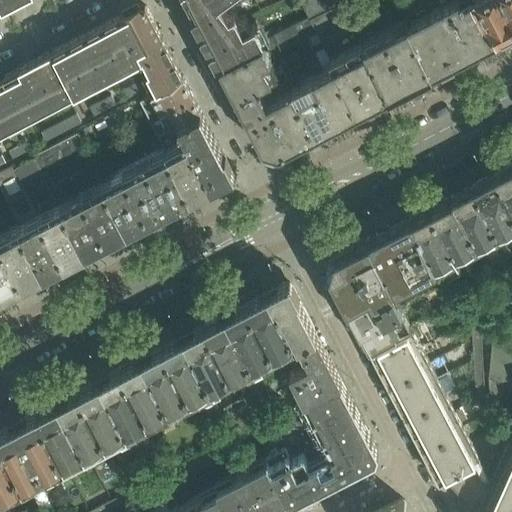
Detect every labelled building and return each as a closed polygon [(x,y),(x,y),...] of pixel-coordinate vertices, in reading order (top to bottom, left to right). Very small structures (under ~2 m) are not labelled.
[(0,0),(0,9),(13,3),(18,0),(0,0)] [(265,38),(256,21),(251,23),(248,16),(241,20),(236,10),(230,13),(220,0),(188,0),(221,61),(265,38)] [(366,41),(364,37),(344,0),(301,0),(309,16),(266,38),(265,38),(273,54),(297,42),(308,36),(318,31),(326,47),(331,54),(336,64),(359,107),(370,101),(372,105),(384,98),(383,95),(391,90),(366,41)] [(457,61),(455,57),(424,0),(399,0),(401,3),(400,4),(408,19),(433,68),(443,63),(445,67),(457,61)] [(476,46),(451,0),(424,0),(455,57),(476,46)] [(498,35),(479,0),(451,0),(476,46),(498,35)] [(511,10),(506,0),(479,0),(498,35),(506,30),(511,33),(511,32),(511,10)] [(140,4),(122,14),(139,48),(163,36),(147,6),(145,7),(141,6),(140,4)] [(122,14),(104,22),(126,65),(143,57),(144,56),(139,48),(122,14)] [(394,21),(385,26),(412,79),(421,75),(425,78),(431,74),(431,70),(433,68),(408,19),(397,25),(394,21)] [(104,22),(87,31),(110,74),(126,65),(104,22)] [(412,79),(385,26),(376,30),(378,35),(366,41),(391,90),(394,89),(398,91),(404,89),(404,84),(412,79)] [(87,31),(71,40),(93,83),(110,74),(87,31)] [(184,76),(175,59),(163,36),(139,48),(144,56),(143,57),(150,71),(142,75),(152,92),(184,76)] [(359,107),(336,64),(325,70),(308,36),(297,42),(314,76),(315,75),(338,118),(359,107)] [(274,74),(266,58),(273,54),(265,38),(221,61),(247,111),(269,99),(260,81),(264,79),(274,74)] [(71,40),(53,49),(76,92),(93,83),(71,40)] [(0,131),(76,92),(53,49),(0,76),(0,131)] [(315,75),(314,76),(294,86),(316,129),(338,118),(315,75)] [(202,110),(184,76),(152,92),(119,110),(126,124),(148,113),(159,133),(181,121),(202,110)] [(124,88),(129,97),(143,89),(138,80),(124,88)] [(316,129),(294,86),(273,97),(295,140),(316,129)] [(90,105),(95,114),(116,103),(112,94),(90,105)] [(295,140),(273,97),(269,99),(247,111),(267,149),(275,151),(295,140)] [(181,121),(188,135),(195,149),(216,138),(202,110),(181,121)] [(42,131),(46,140),(82,121),(77,112),(42,131)] [(213,183),(195,149),(188,135),(181,121),(159,133),(166,146),(191,194),(213,183)] [(0,172),(0,185),(19,222),(20,222),(41,211),(62,200),(83,189),(103,178),(79,131),(36,153),(38,155),(16,166),(15,164),(0,172)] [(216,138),(195,149),(213,183),(229,175),(236,171),(228,155),(225,156),(216,138)] [(10,150),(14,157),(32,147),(28,140),(10,150)] [(191,194),(166,146),(145,157),(171,205),(191,194)] [(171,205),(145,157),(124,167),(150,216),(171,205)] [(511,162),(496,171),(511,202),(511,162)] [(150,216),(124,167),(103,178),(129,227),(150,216)] [(511,224),(511,202),(496,171),(488,175),(483,172),(477,175),(477,181),(474,182),(500,231),(511,224)] [(103,178),(83,189),(108,238),(129,227),(103,178)] [(510,252),(500,231),(474,182),(473,183),(468,180),(463,183),(463,188),(453,194),(479,242),(480,242),(490,263),(510,252)] [(108,238),(83,189),(62,200),(87,249),(108,238)] [(479,242),(453,194),(446,197),(441,194),(434,198),(434,203),(432,205),(457,253),(479,242)] [(87,249),(62,200),(41,211),(66,260),(87,249)] [(463,263),(457,253),(432,205),(413,214),(444,273),(463,263)] [(66,260),(41,211),(20,222),(45,270),(66,260)] [(400,296),(443,274),(444,273),(413,214),(330,258),(328,265),(370,346),(413,323),(403,305),(405,304),(400,296)] [(20,222),(19,222),(0,231),(0,236),(23,282),(45,270),(20,222)] [(23,282),(0,236),(0,285),(3,292),(23,282)] [(285,281),(268,289),(296,342),(300,340),(317,331),(292,283),(290,285),(286,284),(285,281)] [(268,289),(248,300),(275,353),(296,342),(268,289)] [(248,300),(227,311),(254,364),(275,353),(248,300)] [(227,311),(205,322),(233,375),(254,364),(227,311)] [(205,322),(185,333),(212,386),(233,375),(205,322)] [(481,322),(472,322),(473,332),(482,331),(481,322)] [(380,366),(421,344),(413,328),(372,349),(380,366)] [(342,379),(317,331),(300,340),(310,360),(290,370),(305,398),(342,379)] [(482,331),(473,332),(473,341),(482,340),(482,331)] [(185,333),(164,344),(191,397),(212,386),(185,333)] [(511,344),(493,336),(490,374),(511,383),(511,344)] [(482,340),(473,341),(474,350),(483,349),(482,340)] [(164,344),(143,355),(170,408),(191,397),(164,344)] [(389,382),(430,359),(421,344),(380,366),(389,382)] [(483,349),(474,350),(474,359),(483,359),(483,349)] [(143,355),(122,365),(149,418),(170,408),(143,355)] [(397,398),(438,375),(430,359),(389,382),(397,398)] [(483,359),(474,359),(475,368),(484,368),(483,359)] [(122,365),(101,376),(128,429),(149,418),(122,365)] [(484,368),(475,368),(475,378),(484,377),(484,368)] [(406,414),(447,392),(438,375),(397,398),(406,414)] [(101,376),(80,387),(107,440),(128,429),(101,376)] [(507,384),(489,376),(490,399),(499,403),(507,384)] [(484,377),(475,378),(475,387),(485,386),(484,377)] [(377,457),(379,449),(342,379),(305,398),(296,403),(325,458),(315,463),(310,465),(305,455),(303,453),(291,459),(285,447),(266,457),(269,463),(289,502),(377,457)] [(485,386),(475,387),(476,396),(485,395),(485,386)] [(80,387),(59,398),(86,451),(107,440),(80,387)] [(414,430),(455,408),(447,392),(406,414),(414,430)] [(59,398),(38,409),(65,462),(86,451),(59,398)] [(257,423),(244,398),(224,408),(237,433),(257,423)] [(423,447),(464,425),(455,408),(414,430),(423,447)] [(38,409),(17,420),(45,473),(65,462),(38,409)] [(277,413),(251,427),(256,436),(282,422),(277,413)] [(17,420),(0,428),(0,437),(24,484),(45,473),(17,420)] [(431,463),(472,441),(464,425),(423,447),(431,463)] [(0,437),(0,488),(3,494),(24,484),(0,437)] [(149,495),(235,450),(229,437),(142,483),(149,495)] [(488,472),(481,457),(444,477),(463,498),(471,509),(469,511),(511,511),(511,437),(510,437),(492,478),(487,475),(488,472)] [(440,479),(444,477),(481,457),(472,441),(431,463),(440,479)] [(246,475),(236,480),(252,511),(270,511),(289,502),(269,463),(259,468),(257,464),(244,471),(246,475)] [(252,511),(236,480),(226,485),(224,482),(211,488),(213,492),(194,502),(192,498),(179,505),(181,508),(173,511),(252,511)] [(189,492),(184,481),(178,484),(177,487),(182,496),(189,492)] [(115,511),(124,508),(118,496),(112,499),(106,488),(84,499),(90,510),(85,511),(115,511)] [(178,498),(173,489),(169,488),(165,491),(170,502),(178,498)] [(403,511),(406,505),(406,503),(406,502),(406,501),(406,500),(405,499),(404,499),(402,498),(401,498),(400,498),(373,511),(403,511)]
